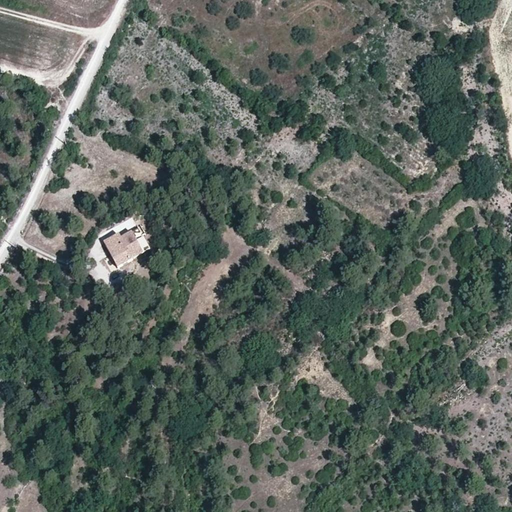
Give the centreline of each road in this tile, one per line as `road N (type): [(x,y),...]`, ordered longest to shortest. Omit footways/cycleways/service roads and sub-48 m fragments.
road 1 (residential): [(0,253),(122,0)]
road 2 (residential): [(511,189),(446,220),(357,309)]
